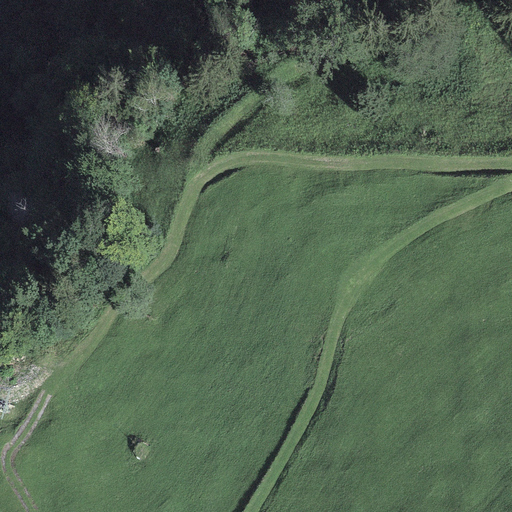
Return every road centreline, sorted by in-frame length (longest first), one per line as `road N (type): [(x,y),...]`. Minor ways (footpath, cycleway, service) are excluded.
road 1 (track): [(511,163),(243,158),(210,173),(195,186),(160,265),(121,294),(8,457),(33,511)]
road 2 (track): [(256,511),(310,411),(362,272),(422,226),(511,185)]
